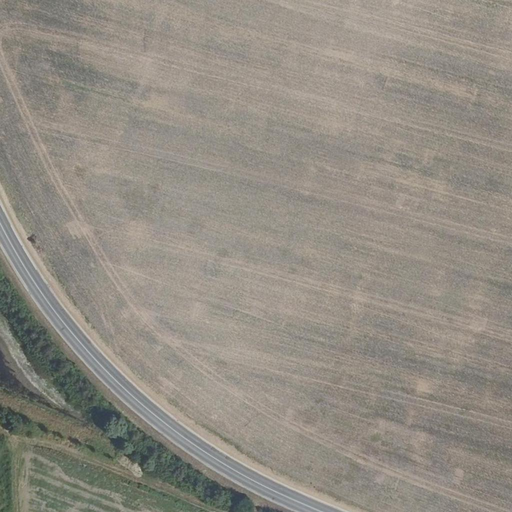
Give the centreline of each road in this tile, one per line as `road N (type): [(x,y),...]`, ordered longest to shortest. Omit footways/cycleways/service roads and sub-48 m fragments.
road 1 (secondary): [(0,221),(67,326),(145,407),(214,458),(325,511)]
road 2 (track): [(17,462),(51,445),(226,511)]
